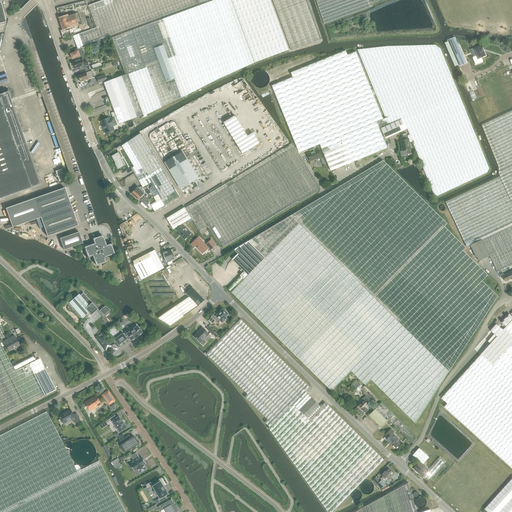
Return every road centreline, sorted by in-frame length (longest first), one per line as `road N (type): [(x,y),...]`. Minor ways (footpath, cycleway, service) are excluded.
road 1 (unclassified): [(221,291),(114,183),(44,0)]
road 2 (unclassified): [(399,462),(221,291)]
road 3 (unclassified): [(399,462),(492,312),(511,299)]
road 4 (unclassified): [(76,177),(27,41),(14,26),(34,0)]
road 5 (residential): [(106,374),(193,511)]
road 6 (unclassified): [(106,374),(161,342),(221,291)]
